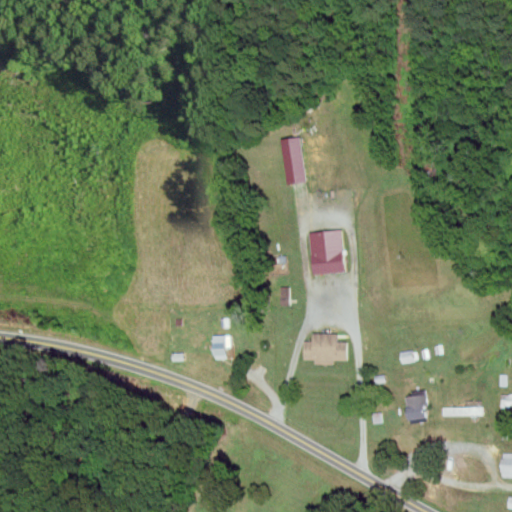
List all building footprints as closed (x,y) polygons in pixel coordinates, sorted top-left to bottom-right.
[(287,139),(294,183),(312,180),(306,136),(287,139)] [(314,231),(318,273),(350,270),(346,228),(314,231)] [(308,340),(308,359),(319,359),(319,362),(337,362),(337,359),(352,359),(352,341),(342,341),(342,333),(317,332),(317,340),(308,340)] [(218,335),(219,357),(233,357),(232,346),(235,346),(234,334),(218,335)] [(437,345),(438,353),(447,352),(446,344),(437,345)] [(405,351),(407,362),(419,360),(417,349),(405,351)] [(379,375),(380,382),(390,380),(389,373),(379,375)] [(502,374),(503,385),(510,385),(509,373),(502,374)] [(410,396),(413,419),(432,416),(429,394),(410,396)] [(511,408),(511,397),(502,398),(503,410),(511,408)] [(446,406),(446,414),(487,414),(487,406),(446,406)] [(376,412),(377,422),(386,421),(385,411),(376,412)] [(511,477),(511,453),(506,452),(503,476),(511,477)]
